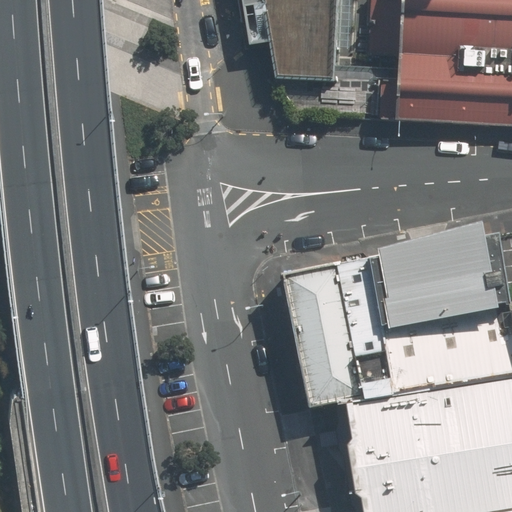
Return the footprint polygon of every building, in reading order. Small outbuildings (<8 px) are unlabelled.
[(384,70),(336,67),(339,0),(249,0),(259,43),(271,41),(275,78),(294,113),(394,119),(397,83),(383,83),(384,70)] [(365,0),(362,55),(398,57),(401,0),(365,0)] [(511,0),(401,0),(398,57),(397,83),(394,119),(511,126),(511,0)] [(499,233),(370,258),(378,300),(385,334),(511,311),(499,233)] [(370,258),(337,264),(355,359),(387,352),(385,334),(378,300),(370,258)] [(337,264),(283,275),(310,410),(345,402),(363,401),(355,359),(337,264)] [(511,311),(385,334),(387,352),(394,396),(511,376),(511,311)] [(387,352),(355,359),(363,401),(394,396),(387,352)] [(363,401),(345,402),(352,440),(346,447),(354,495),(360,500),(362,511),(511,511),(511,376),(394,396),(363,401)]
